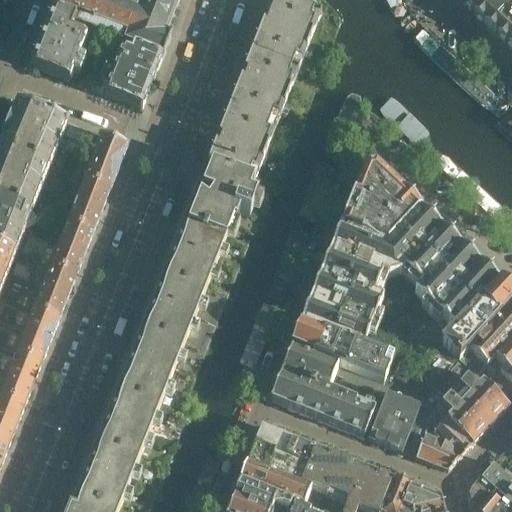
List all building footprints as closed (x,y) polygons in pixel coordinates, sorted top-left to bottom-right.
[(167,38),(181,0),(140,0),(136,12),(106,0),(59,0),(57,6),(58,6),(56,10),(57,11),(56,13),(77,21),(74,27),(134,50),(162,61),(171,39),(167,38)] [(299,72),(321,16),(281,0),(273,0),(266,18),(267,18),(264,25),(263,25),(252,53),(299,72)] [(402,0),(401,0),(381,0),(385,8),(388,13),(392,17),(396,20),(401,22),(403,17),(404,12),(403,6),(402,0)] [(511,0),(463,0),(462,3),(460,4),(511,52),(511,0)] [(72,34),(74,27),(77,21),(56,13),(55,12),(47,34),(84,49),(87,40),(72,34)] [(414,34),(413,36),(412,40),(412,42),(414,45),(416,48),(475,102),(478,104),(481,106),(488,110),(494,111),(500,112),(499,106),(497,100),(493,94),(491,91),(488,88),(429,35),(425,32),(422,31),(420,31),(416,32),(414,34)] [(80,59),(84,49),(47,34),(40,52),(83,69),(86,62),(80,59)] [(149,96),(162,61),(134,50),(132,58),(122,54),(114,74),(108,71),(105,79),(149,96)] [(83,69),(40,52),(33,70),(70,85),(74,74),(80,77),(83,69)] [(276,128),(299,72),(252,53),(244,74),(245,74),(242,81),(241,81),(230,110),(276,128)] [(149,96),(105,79),(102,86),(108,89),(105,98),(142,113),(149,96)] [(374,105),(374,107),(374,108),(375,110),(375,112),(376,113),(377,115),(411,146),(418,149),(429,138),(426,130),(392,99),(390,98),(388,97),(386,97),(385,97),(383,97),(381,97),(379,98),(378,99),(376,100),(375,101),(375,103),(374,105)] [(327,160),(338,165),(363,106),(352,101),(327,160)] [(59,148),(68,126),(19,106),(10,129),(59,148)] [(254,185),(271,141),(276,128),(230,110),(218,139),(219,139),(216,146),(215,146),(207,167),(211,168),(212,168),(254,185)] [(501,122),(511,132),(511,110),(501,122)] [(50,170),(59,148),(10,129),(1,150),(50,170)] [(112,187),(127,150),(101,139),(84,183),(110,193),(112,187)] [(0,174),(42,191),(50,170),(1,150),(0,152),(0,174)] [(337,167),(322,161),(300,214),(316,221),(337,167)] [(252,211),(257,199),(249,196),(254,185),(212,168),(211,168),(202,192),(202,193),(200,198),(196,196),(195,196),(184,226),(248,251),(253,238),(236,225),(240,216),(249,220),(253,211),(252,211)] [(461,249),(376,170),(365,171),(340,230),(320,279),(368,299),(378,274),(395,280),(407,267),(427,286),(461,249)] [(0,199),(34,213),(42,191),(0,174),(0,199)] [(93,236),(110,193),(84,183),(67,226),(93,236)] [(511,215),(489,194),(480,203),(509,230),(511,232),(511,215)] [(0,224),(25,234),(34,213),(0,199),(0,224)] [(0,249),(17,256),(25,234),(0,224),(0,249)] [(86,253),(93,236),(67,226),(50,269),(77,280),(87,254),(86,253)] [(226,305),(248,251),(184,226),(173,252),(173,253),(162,280),(226,305)] [(309,241),(292,234),(266,298),(283,305),(309,241)] [(0,274),(8,277),(17,256),(0,249),(0,274)] [(456,333),(500,286),(461,249),(427,286),(417,296),(456,333)] [(60,323),(77,280),(50,269),(33,312),(60,323)] [(0,298),(8,277),(0,274),(0,298)] [(383,305),(368,299),(320,279),(300,328),(363,354),(383,305)] [(180,421),(226,305),(162,280),(152,305),(152,306),(148,316),(131,358),(131,359),(117,395),(160,412),(159,413),(180,421)] [(459,363),(469,353),(511,307),(511,297),(500,286),(456,333),(416,376),(433,391),(459,363)] [(279,312),(263,306),(240,366),(256,372),(279,312)] [(493,361),(511,340),(511,307),(469,353),(487,371),(489,368),(495,362),(493,361)] [(43,366),(60,323),(33,312),(16,355),(43,366)] [(416,376),(363,354),(300,328),(290,351),(389,391),(423,405),(424,402),(433,391),(416,376)] [(504,383),(511,375),(511,340),(493,361),(495,362),(489,368),(504,383)] [(363,442),(374,415),(329,397),(337,376),(346,379),(344,383),(359,389),(360,386),(387,397),(389,391),(290,351),(281,378),(271,405),(363,442)] [(0,398),(26,409),(43,366),(16,355),(0,395),(0,398)] [(509,411),(477,381),(459,363),(433,391),(424,402),(473,449),(509,411)] [(511,375),(504,383),(489,368),(487,371),(477,381),(509,411),(511,408),(511,375)] [(207,449),(221,456),(250,387),(235,381),(207,449)] [(402,457),(417,420),(423,405),(389,391),(387,397),(369,444),(402,457)] [(139,464),(159,413),(160,412),(117,395),(96,447),(139,464)] [(0,448),(9,452),(26,409),(0,398),(0,448)] [(473,449),(424,402),(423,405),(417,420),(460,462),(473,449)] [(460,462),(417,420),(402,457),(415,462),(448,475),(460,462)] [(382,511),(395,483),(359,469),(262,430),(241,483),(295,505),(307,510),(314,493),(350,508),(348,511),(382,511)] [(106,511),(119,511),(139,464),(96,447),(76,500),(106,511)] [(0,474),(9,452),(0,448),(0,474)] [(186,511),(201,511),(221,464),(207,459),(186,511)] [(511,483),(493,467),(481,480),(511,507),(511,483)] [(511,511),(511,507),(481,480),(471,491),(469,497),(472,511),(511,511)] [(295,505),(241,483),(234,500),(264,511),(271,511),(275,503),(293,511),(295,505)] [(442,511),(440,501),(395,483),(382,511),(442,511)] [(106,511),(76,500),(71,511),(106,511)] [(264,511),(234,500),(229,511),(264,511)]
